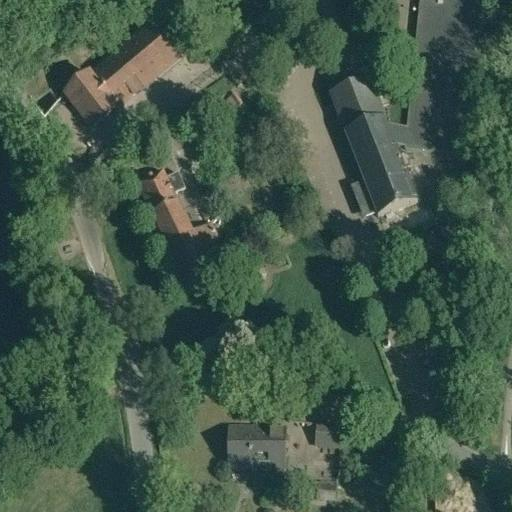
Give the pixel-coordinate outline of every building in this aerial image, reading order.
[(233,0),(208,0),(189,15),(198,27),(233,0)] [(477,154),(496,0),(427,0),(413,124),(393,121),(386,105),(401,99),(392,73),(337,92),(371,184),(352,190),(363,221),(421,200),(400,142),(410,144),(410,146),(477,154)] [(181,59),(152,23),(63,99),(91,134),(181,59)] [(216,145),(207,133),(186,148),(195,160),(216,145)] [(174,197),(186,192),(178,176),(166,181),(163,174),(137,186),(152,218),(178,206),(174,197)] [(178,206),(152,218),(151,218),(188,297),(234,275),(212,226),(193,235),(179,205),(178,206)] [(242,269),(239,279),(244,290),(254,292),(264,288),(267,278),(262,268),(251,264),(242,269)] [(316,426),(314,448),(340,450),(342,428),(316,426)] [(285,430),(271,430),(229,429),(229,471),(284,472),(285,430)] [(317,487),(316,501),(334,503),(336,489),(317,487)]
